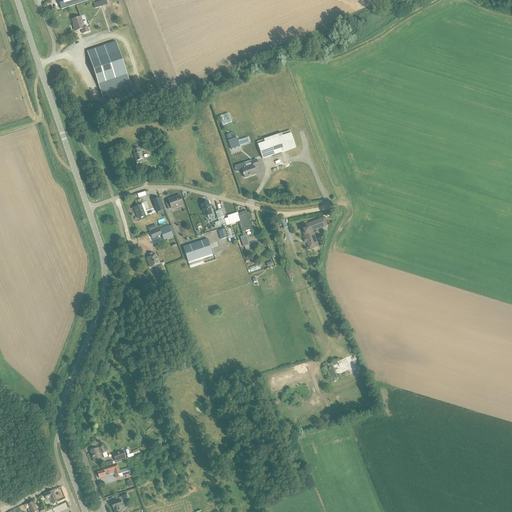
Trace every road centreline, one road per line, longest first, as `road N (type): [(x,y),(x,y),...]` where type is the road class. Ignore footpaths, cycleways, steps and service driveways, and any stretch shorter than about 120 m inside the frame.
road 1 (unclassified): [(87,208),(148,187),(283,214),(330,206)]
road 2 (tertiary): [(87,208),(103,288),(66,392),(61,435)]
road 3 (tertiary): [(87,208),(38,63)]
road 4 (track): [(75,170),(60,160),(39,112),(38,63)]
